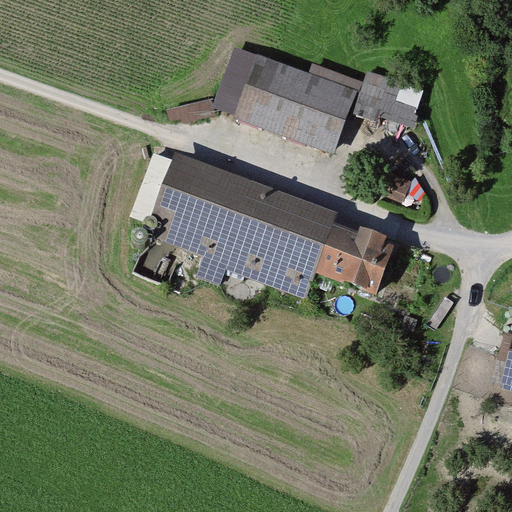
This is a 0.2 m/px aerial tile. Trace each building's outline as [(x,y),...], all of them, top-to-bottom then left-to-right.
[(310,79),(235,51),(213,111),(333,156),(359,85),(314,69),(310,79)] [(331,219),(175,160),(147,233),(303,292),(309,273),(327,226),(331,219)] [(411,185),(380,172),(372,193),(402,206),(411,185)] [(357,237),(327,226),(309,273),(375,298),(393,250),(383,246),(385,241),(359,231),(357,237)] [(511,350),(503,384),(511,386),(511,350)]
